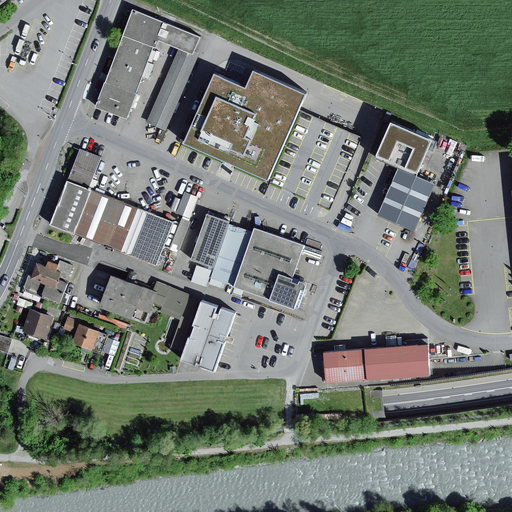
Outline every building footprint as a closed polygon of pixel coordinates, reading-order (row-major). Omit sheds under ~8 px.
[(0,0),(0,8),(10,0),(0,0)] [(202,38),(137,13),(110,83),(138,94),(157,47),(159,48),(162,42),(180,48),(195,55),(202,38)] [(195,55),(180,48),(148,122),(167,130),(200,57),(195,55)] [(230,62),(228,67),(243,74),(246,69),(230,62)] [(262,74),(255,90),(216,74),(185,147),(228,166),(276,186),(315,96),(262,74)] [(110,83),(108,83),(99,107),(131,120),(140,95),(138,94),(110,83)] [(427,137),(383,119),(368,154),(396,165),(412,172),(427,137)] [(82,150),(70,181),(91,189),(103,158),(82,150)] [(412,172),(396,165),(375,214),(411,230),(432,181),(412,172)] [(91,189),(70,181),(53,224),(77,234),(94,190),(91,189)] [(176,222),(94,190),(77,234),(159,266),(176,222)] [(186,192),(178,213),(192,219),(200,197),(186,192)] [(233,222),(211,215),(195,261),(217,268),(232,224),(233,222)] [(191,222),(184,219),(172,249),(180,252),(191,222)] [(257,233),(232,224),(217,268),(214,279),(238,288),(257,233)] [(308,246),(259,229),(257,233),(238,288),(301,309),(308,290),(311,291),(312,288),(312,285),(311,284),(296,279),(305,253),(308,246)] [(308,246),(305,253),(322,259),(324,252),(308,246)] [(49,265),(37,260),(25,290),(43,297),(44,295),(64,303),(71,285),(68,284),(75,266),(61,260),(59,264),(51,261),(49,265)] [(213,271),(198,266),(193,282),(208,287),(213,271)] [(155,291),(117,276),(105,307),(149,323),(157,303),(161,293),(155,291)] [(193,294),(159,282),(155,291),(161,293),(157,303),(165,306),(163,313),(183,320),(191,298),(193,294)] [(200,301),(191,298),(183,320),(173,348),(182,351),(200,301)] [(220,307),(204,301),(195,325),(197,326),(193,337),(191,336),(183,359),(197,364),(199,359),(204,361),(203,366),(217,371),(238,313),(224,308),(222,314),(218,313),(220,307)] [(56,317),(32,309),(25,331),(48,339),(56,317)] [(129,324),(101,314),(99,319),(127,329),(129,324)] [(83,323),(70,317),(65,329),(79,334),(76,342),(103,353),(103,351),(109,337),(110,334),(83,324),(83,323)] [(0,335),(0,350),(10,354),(14,339),(0,335)] [(385,336),(386,346),(395,346),(395,335),(385,336)] [(121,342),(109,337),(103,351),(116,356),(121,342)] [(386,346),(324,351),(327,380),(428,372),(426,343),(395,346),(386,346)]
